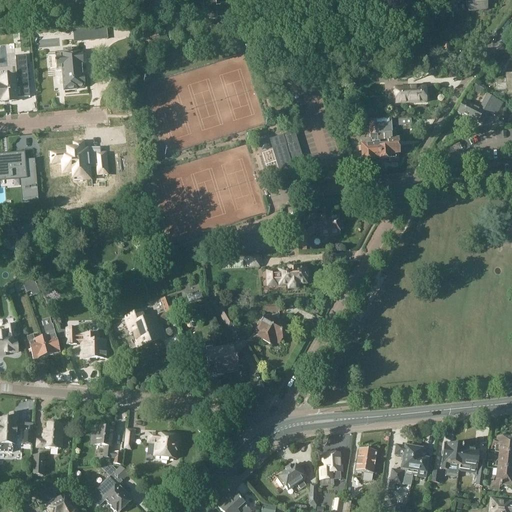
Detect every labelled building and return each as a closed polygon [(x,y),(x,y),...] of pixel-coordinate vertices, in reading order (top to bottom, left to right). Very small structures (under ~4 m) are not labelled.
[(198,3),(199,13),(203,12),(204,22),(217,21),(217,20),(221,20),(222,27),(234,26),(232,5),(220,6),(220,7),(216,8),(215,0),(202,2),(198,3)] [(454,11),(453,0),(443,0),(444,11),(454,11)] [(485,0),(466,0),(467,12),(487,10),(485,0)] [(87,31),(82,31),(83,43),(93,43),(92,30),(87,31)] [(75,49),(55,52),(55,57),(56,70),(63,70),(65,91),(76,90),(76,88),(83,88),(82,86),(85,85),(84,78),(82,79),(81,65),(86,65),(86,56),(76,56),(76,53),(75,53),(75,49)] [(17,78),(0,79),(0,100),(2,101),(2,103),(16,102),(16,99),(30,97),(26,56),(15,57),(17,78)] [(408,80),(407,68),(393,69),(393,80),(408,80)] [(511,73),(505,75),(505,79),(495,80),(496,92),(506,91),(506,97),(511,96),(511,73)] [(397,104),(408,104),(426,103),(426,102),(428,100),(427,97),(425,95),(425,88),(407,89),(400,89),(400,95),(397,96),(394,98),(395,102),(397,104)] [(488,113),(496,116),(502,104),(486,95),(478,111),(463,103),(457,113),(482,126),(488,113)] [(375,135),(377,135),(392,134),(391,120),(374,122),(375,135)] [(361,148),(360,148),(360,153),(361,153),(362,162),(371,162),(371,161),(379,160),(379,161),(380,161),(378,139),(377,135),(375,135),(374,122),(374,121),(370,121),(361,122),(361,128),(368,128),(369,136),(370,135),(370,138),(371,140),(361,141),(361,148)] [(292,171),(304,167),(293,133),(281,136),(281,137),(269,141),(272,151),(271,151),(279,176),(292,171)] [(379,139),(378,139),(380,161),(388,161),(388,163),(398,162),(397,156),(398,155),(397,142),(391,143),(391,136),(379,137),(379,139)] [(60,155),(50,155),(51,166),(61,165),(62,177),(72,176),(72,181),(79,181),(79,184),(89,183),(89,177),(97,176),(97,178),(106,178),(106,175),(109,175),(108,171),(106,171),(105,156),(101,156),(100,149),(85,150),(85,153),(82,153),(82,148),(74,148),(74,151),(60,152),(60,155)] [(24,156),(0,158),(0,179),(22,177),(24,202),(36,201),(33,163),(24,163),(24,156)] [(299,232),(300,248),(300,252),(307,251),(307,248),(308,248),(307,237),(310,237),(312,235),(313,233),(313,235),(321,234),(321,237),(339,236),(338,230),(342,230),(342,223),(338,223),(338,218),(320,219),(320,222),(313,222),(313,229),(311,229),(309,230),(308,231),(307,232),(299,232)] [(35,235),(31,222),(20,225),(19,220),(9,222),(12,229),(16,228),(19,239),(35,235)] [(206,248),(198,250),(200,260),(209,258),(232,251),(230,242),(206,248)] [(260,268),(260,258),(247,258),(247,267),(248,268),(249,269),(260,268)] [(278,286),(279,286),(279,287),(288,286),(289,290),(297,290),(297,286),(306,285),(306,282),(308,282),(308,274),(305,274),(305,270),(296,271),(296,270),(287,270),(287,272),(278,272),(277,272),(277,271),(266,271),(267,288),(278,287),(278,286)] [(33,279),(22,284),(27,294),(31,293),(38,290),(33,279)] [(160,301),(165,313),(159,315),(162,323),(175,318),(168,298),(160,301)] [(261,306),(261,307),(259,307),(260,312),(261,312),(261,313),(266,313),(280,313),(280,305),(266,305),(266,306),(261,306)] [(234,325),(224,308),(217,312),(228,329),(234,325)] [(161,341),(153,318),(130,326),(138,349),(161,341)] [(42,339),(46,356),(59,353),(52,325),(50,319),(42,321),(45,334),(48,334),(49,338),(42,339)] [(253,335),(243,341),(246,348),(260,339),(273,347),(276,342),(279,344),(289,328),(280,322),(277,326),(264,319),(257,329),(253,335)] [(0,354),(17,353),(15,337),(20,336),(19,327),(14,327),(0,328),(0,354)] [(78,346),(78,345),(82,345),(83,353),(80,353),(80,360),(107,360),(107,352),(105,352),(104,342),(96,343),(96,336),(82,336),(81,336),(79,335),(77,336),(77,329),(66,329),(66,346),(78,346)] [(33,360),(46,356),(42,339),(34,341),(33,336),(27,337),(33,360)] [(243,350),(246,348),(243,341),(240,343),(239,344),(238,342),(234,345),(227,346),(228,349),(220,350),(223,374),(236,372),(235,369),(237,369),(235,355),(243,350)] [(223,376),(223,374),(220,350),(212,351),(212,347),(190,350),(191,360),(206,358),(209,378),(223,376)] [(17,415),(10,415),(10,421),(0,420),(0,444),(1,445),(1,453),(12,453),(13,445),(15,445),(15,437),(19,437),(19,421),(17,421),(17,415)] [(37,448),(61,450),(64,425),(58,425),(57,423),(56,423),(53,422),(52,423),(50,424),(48,424),(48,431),(45,430),(44,441),(38,441),(37,448)] [(113,430),(93,427),(91,446),(99,447),(99,449),(103,449),(103,448),(104,448),(103,459),(113,460),(112,465),(121,466),(122,464),(123,454),(115,453),(115,454),(111,454),(112,447),(111,447),(113,430)] [(126,430),(124,450),(131,451),(132,443),(133,443),(135,431),(126,430)] [(155,458),(160,458),(162,462),(167,463),(169,459),(176,460),(179,438),(149,435),(148,444),(157,445),(155,458)] [(491,446),(495,447),(495,453),(499,453),(511,455),(511,439),(497,438),(497,441),(492,440),(491,446)] [(449,471),(449,468),(450,465),(457,466),(459,467),(462,447),(444,445),(441,470),(449,471)] [(411,487),(413,472),(415,458),(417,458),(419,450),(397,446),(396,456),(403,457),(401,472),(392,470),(389,489),(394,490),(395,484),(411,487)] [(417,458),(415,458),(413,472),(418,473),(418,474),(426,475),(428,460),(426,460),(427,451),(427,449),(426,448),(426,447),(425,447),(423,447),(422,447),(422,448),(421,449),(421,450),(419,450),(417,458)] [(459,467),(459,472),(468,473),(475,474),(474,478),(476,478),(475,487),(482,488),(484,478),(486,462),(480,461),(481,457),(479,457),(480,450),(462,447),(459,467)] [(359,450),(356,472),(373,475),(377,453),(359,450)] [(497,468),(497,469),(511,470),(511,455),(499,453),(497,462),(496,463),(495,467),(497,468)] [(319,469),(320,481),(334,481),(341,480),(340,473),(342,473),(340,454),(324,455),(325,457),(322,460),(322,463),(325,466),(325,469),(319,469)] [(44,477),(45,457),(33,456),(32,477),(44,477)] [(285,471),(287,473),(277,480),(282,488),(284,486),(288,492),(297,486),(300,490),(306,487),(303,482),(308,479),(300,467),(298,469),(296,466),(294,467),(293,465),(285,471)] [(99,508),(106,501),(116,511),(121,511),(133,501),(128,496),(129,495),(119,485),(121,482),(121,483),(129,476),(121,467),(120,467),(110,477),(95,491),(95,492),(89,498),(99,508)] [(511,470),(497,469),(495,482),(491,482),(490,489),(500,490),(500,486),(511,487),(511,486),(511,470)] [(439,485),(440,473),(432,472),(431,484),(439,485)] [(58,502),(51,489),(40,495),(49,511),(76,511),(78,510),(73,501),(68,504),(65,498),(58,502)] [(218,508),(221,511),(250,511),(245,505),(234,494),(218,508)] [(340,511),(343,500),(335,499),(333,511),(340,511)] [(511,511),(511,507),(511,502),(491,500),(489,511),(511,511)] [(349,511),(351,503),(343,501),(341,511),(349,511)]
